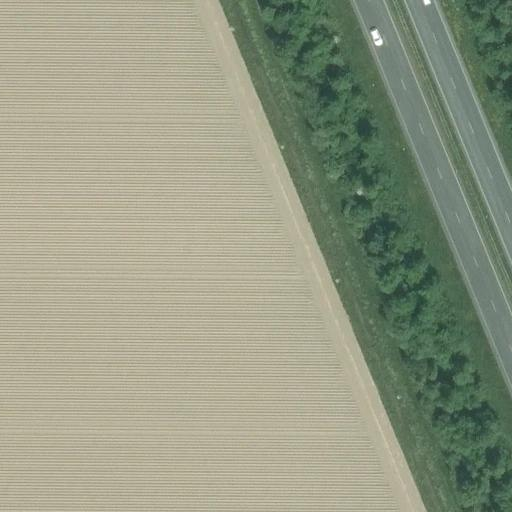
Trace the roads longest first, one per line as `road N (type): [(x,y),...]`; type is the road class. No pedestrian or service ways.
road 1 (trunk): [(369,0),(511,350)]
road 2 (trunk): [(511,228),(418,0)]
